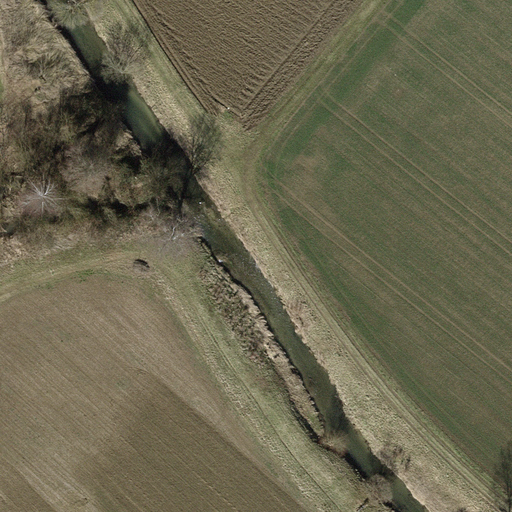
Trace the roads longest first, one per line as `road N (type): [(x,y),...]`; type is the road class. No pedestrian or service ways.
road 1 (track): [(272,216),(326,301),(428,423),(511,501)]
road 2 (track): [(166,228),(72,234),(0,260)]
